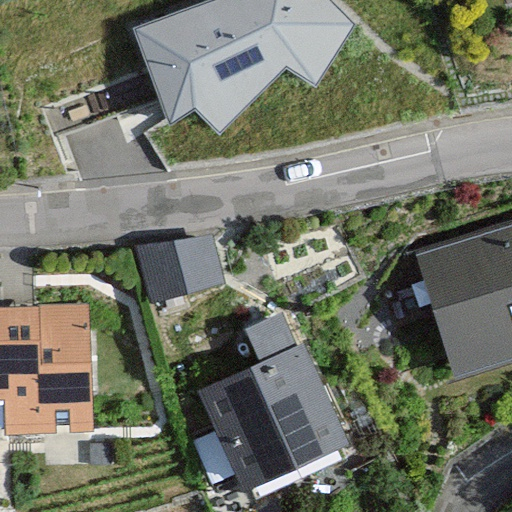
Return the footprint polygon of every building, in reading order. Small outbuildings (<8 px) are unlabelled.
[(192,0),(132,19),(169,111),(196,101),(225,125),(287,55),(314,76),(350,13),(336,0),(192,0)] [(511,226),(421,255),(457,371),(511,353),(511,226)] [(139,239),(151,296),(229,274),(221,229),(139,239)] [(85,308),(0,312),(0,385),(19,384),(21,420),(91,417),(85,308)] [(275,321),(244,334),(257,365),(197,389),(236,485),(336,444),(297,349),(288,352),(275,321)]
